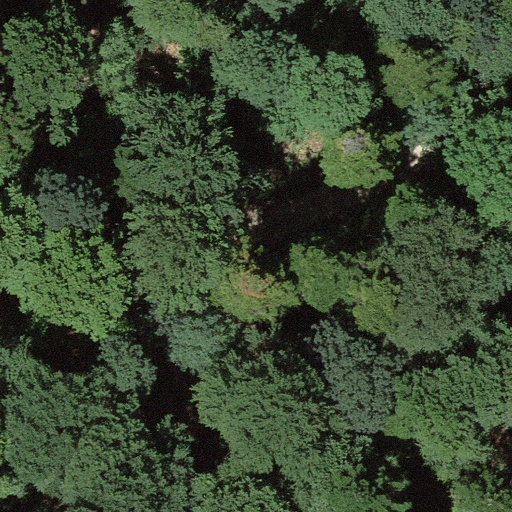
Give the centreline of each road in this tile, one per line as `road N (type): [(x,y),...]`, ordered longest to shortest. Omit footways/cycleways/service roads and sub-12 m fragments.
road 1 (track): [(0,344),(252,234),(511,103)]
road 2 (track): [(348,0),(511,109)]
